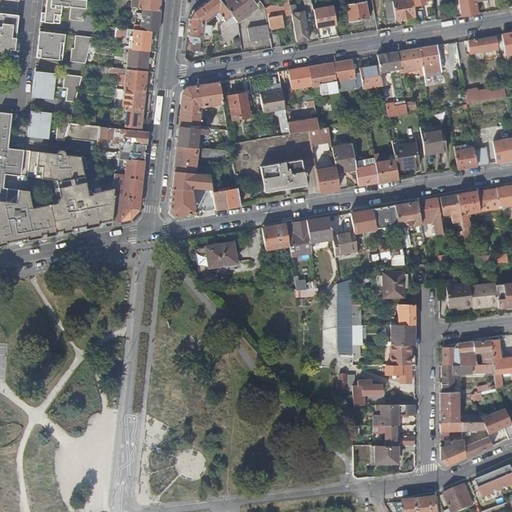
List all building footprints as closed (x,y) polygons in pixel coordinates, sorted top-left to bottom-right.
[(47,0),(46,14),(43,14),(42,23),(61,25),(63,7),(72,8),(71,21),(85,23),(86,16),(97,17),(101,0),(89,0),(90,1),(78,0),(47,0)] [(139,0),(138,8),(161,10),(161,0),(139,0)] [(222,3),(219,0),(209,0),(194,11),(190,18),(187,50),(200,51),(201,37),(203,37),(204,36),(205,36),(205,39),(212,42),(211,36),(210,36),(210,34),(220,35),(219,25),(220,25),(224,29),(229,25),(226,20),(232,16),(222,3)] [(251,0),(226,0),(222,3),(232,16),(237,22),(257,7),(251,0)] [(279,0),(262,0),(260,2),(265,8),(266,8),(267,8),(272,5),(280,2),(279,0)] [(291,13),(289,0),(284,0),(280,2),(272,5),(267,8),(270,28),(284,26),(282,15),(286,14),(291,13)] [(386,0),(390,21),(396,20),(393,1),(392,0),(386,0)] [(416,16),(413,0),(400,0),(393,1),(396,20),(416,16)] [(461,16),(479,14),(476,0),(458,0),(461,11),(460,11),(461,16)] [(358,24),(363,23),(363,20),(369,19),(367,2),(347,5),(349,23),(358,21),(358,24)] [(337,25),(333,4),(313,7),(317,28),(337,25)] [(159,31),(161,12),(143,10),(141,27),(141,29),(159,31)] [(304,12),(291,14),(296,41),(308,39),(304,12)] [(17,16),(0,13),(0,53),(13,55),(15,35),(17,16)] [(219,25),(220,35),(226,43),(239,33),(238,24),(237,22),(232,16),(226,20),(229,25),(224,29),(220,25),(219,25)] [(270,38),(268,25),(248,28),(251,41),(270,38)] [(129,29),(121,28),(119,36),(128,37),(128,32),(129,29)] [(134,30),(134,33),(133,46),(133,49),(149,51),(151,32),(134,30)] [(41,33),(38,59),(64,62),(67,35),(41,33)] [(511,33),(502,35),(506,54),(511,53),(511,33)] [(471,53),(498,48),(496,36),(469,40),(471,53)] [(74,50),(72,62),(85,64),(92,39),(77,37),(76,50),(74,50)] [(241,46),(239,38),(233,39),(234,48),(241,46)] [(423,66),(424,72),(441,69),(437,46),(420,49),(423,66)] [(149,51),(129,49),(127,68),(147,70),(149,51)] [(400,70),(423,66),(420,49),(397,52),(400,68),(400,70)] [(400,68),(397,52),(378,56),(379,65),(380,72),(400,68)] [(338,90),(362,86),(360,73),(354,74),(352,60),(334,63),(338,90)] [(320,93),(338,90),(334,63),(308,67),(312,85),(319,84),(323,83),(324,86),(319,87),(320,93)] [(362,86),(363,88),(383,85),(380,72),(379,65),(360,69),(360,73),(362,86)] [(312,85),(308,67),(289,70),(292,89),(312,85)] [(57,71),(41,69),(40,73),(37,73),(35,90),(39,90),(38,95),(55,97),(57,71)] [(127,69),(125,88),(145,90),(147,72),(127,69)] [(76,99),(83,73),(66,71),(64,85),(69,86),(67,98),(76,99)] [(223,103),(220,82),(187,87),(182,93),(178,126),(198,128),(200,113),(203,113),(203,110),(200,110),(200,107),(206,106),(214,105),(223,103)] [(145,90),(125,88),(125,89),(123,109),(128,109),(143,111),(145,90)] [(467,104),(486,101),(495,99),(493,90),(478,92),(477,89),(465,91),(467,104)] [(284,109),(281,90),(259,94),(263,113),(284,109)] [(249,117),(245,93),(228,96),(232,120),(240,119),(240,118),(249,117)] [(388,117),(407,114),(407,110),(406,102),(405,101),(386,104),(387,109),(388,117)] [(406,102),(407,110),(415,109),(414,101),(406,102)] [(219,130),(228,131),(223,103),(214,105),(217,119),(219,130)] [(128,109),(123,109),(115,108),(113,125),(141,128),(143,111),(128,109)] [(50,137),(52,119),(53,111),(44,110),(37,109),(36,113),(33,113),(31,131),(34,131),(34,136),(50,137)] [(379,119),(388,117),(387,109),(378,111),(379,119)] [(0,201),(9,203),(23,191),(3,189),(4,175),(27,178),(30,152),(8,149),(12,113),(0,111),(0,201)] [(69,124),(72,113),(63,111),(62,126),(59,125),(59,127),(58,138),(65,139),(66,138),(66,135),(69,124)] [(206,128),(219,130),(217,119),(207,119),(206,123),(206,128)] [(289,134),(309,130),(319,129),(317,119),(288,124),(289,134)] [(371,121),(363,122),(364,129),(372,128),(371,121)] [(66,135),(66,138),(98,141),(99,136),(99,127),(69,124),(66,135)] [(178,126),(176,146),(196,147),(198,132),(206,133),(206,128),(201,128),(198,128),(178,126)] [(121,142),(119,158),(119,159),(127,160),(127,159),(145,161),(148,132),(99,127),(99,136),(110,137),(113,137),(112,142),(121,142)] [(311,140),(330,137),(328,127),(319,129),(309,130),(311,140)] [(421,132),(425,154),(447,150),(443,128),(421,132)] [(497,162),(511,159),(511,139),(494,143),(497,162)] [(395,159),(397,168),(420,164),(416,142),(393,146),(395,159)] [(349,170),(356,168),(352,144),(332,147),(336,170),(337,172),(349,170)] [(176,146),(173,171),(195,173),(197,154),(199,154),(199,151),(197,151),(197,147),(196,147),(176,146)] [(458,169),(477,166),(474,148),(474,146),(454,149),(458,169)] [(477,166),(489,164),(487,146),(474,148),(477,166)] [(202,157),(225,160),(231,154),(231,151),(203,148),(202,157)] [(112,222),(112,221),(112,222),(112,218),(114,195),(113,195),(114,185),(114,184),(114,183),(101,185),(100,178),(86,180),(84,168),(88,167),(86,156),(67,155),(67,154),(67,153),(67,152),(66,152),(66,151),(65,150),(64,150),(64,149),(63,149),(62,149),(61,149),(60,150),(59,150),(58,151),(57,152),(57,153),(57,154),(30,152),(27,178),(47,180),(52,205),(30,209),(26,191),(23,191),(9,203),(0,201),(0,245),(40,237),(65,232),(79,229),(90,227),(108,223),(112,222)] [(379,182),(398,179),(397,168),(395,159),(380,162),(378,154),(374,155),(376,165),(379,182)] [(284,162),(288,187),(305,184),(304,175),(306,175),(306,172),(303,172),(301,159),(284,162)] [(121,219),(121,221),(131,218),(140,209),(145,162),(127,160),(126,170),(123,196),(121,219)] [(265,191),(288,187),(284,162),(261,166),(265,191)] [(359,185),(379,182),(376,165),(356,168),(359,185)] [(114,195),(123,196),(126,170),(118,169),(115,169),(114,183),(114,184),(114,185),(115,185),(114,195)] [(173,171),(172,188),(192,190),(193,184),(211,186),(210,174),(195,173),(173,171)] [(319,192),(339,189),(337,178),(331,179),(327,179),(321,180),(321,178),(320,174),(316,175),(319,192)] [(498,200),(499,207),(511,205),(511,184),(496,188),(498,200)] [(215,210),(241,205),(237,186),(234,186),(234,189),(223,191),(220,191),(212,192),(215,210)] [(192,190),(172,188),(169,211),(175,216),(196,213),(192,190)] [(478,203),(481,203),(498,200),(496,188),(477,192),(478,203)] [(461,220),(467,258),(456,258),(456,263),(467,263),(488,263),(487,257),(487,256),(475,257),(471,226),(469,226),(469,218),(468,218),(468,217),(470,216),(469,213),(479,211),(479,206),(478,203),(477,192),(477,191),(457,194),(461,220)] [(452,222),(461,220),(457,194),(440,197),(442,215),(451,214),(452,222)] [(112,218),(112,222),(112,221),(121,219),(123,196),(114,195),(112,218)] [(418,201),(420,219),(433,217),(440,216),(437,197),(418,201)] [(418,201),(395,205),(398,225),(399,227),(407,226),(421,223),(420,219),(418,201)] [(395,205),(372,209),(376,228),(386,227),(387,229),(391,228),(391,226),(398,225),(395,205)] [(328,216),(308,219),(310,230),(320,228),(322,237),(331,236),(331,234),(328,216)] [(443,233),(442,225),(441,218),(434,219),(436,234),(443,233)] [(287,235),(289,244),(291,256),(312,252),(306,220),(293,222),(295,234),(287,235)] [(285,223),(262,227),(265,248),(289,244),(287,235),(285,223)] [(443,233),(443,234),(451,233),(450,224),(442,225),(443,233)] [(331,234),(331,236),(335,255),(357,251),(356,249),(353,230),(331,234)] [(399,231),(402,244),(402,248),(410,246),(408,230),(399,231)] [(378,243),(381,258),(390,256),(389,247),(384,248),(383,242),(378,243)] [(236,262),(233,243),(195,249),(199,275),(211,273),(210,267),(236,262)] [(393,264),(405,262),(402,248),(402,244),(393,246),(394,256),(392,257),(393,264)] [(487,257),(488,263),(492,263),(508,263),(506,254),(487,257)] [(261,273),(263,287),(272,288),(271,283),(270,276),(269,272),(261,273)] [(352,272),(344,279),(337,284),(338,347),(339,353),(353,353),(352,346),(352,326),(352,305),(352,272)] [(404,289),(404,274),(404,272),(383,272),(383,298),(404,298),(404,289)] [(511,305),(511,282),(510,283),(511,287),(505,288),(506,298),(497,299),(497,304),(497,307),(511,305)] [(470,287),(469,283),(445,286),(448,307),(461,306),(461,309),(472,307),(470,287)] [(495,284),(470,287),(472,307),(497,304),(495,284)] [(301,289),(296,289),(296,297),(318,296),(318,289),(305,289),(301,289)] [(362,304),(352,305),(352,326),(362,326),(362,304)] [(414,304),(391,304),(391,319),(398,319),(398,325),(415,325),(414,304)] [(387,345),(391,345),(411,345),(415,345),(415,325),(398,325),(390,325),(391,333),(391,337),(391,342),(387,342),(387,345)] [(352,326),(352,346),(360,346),(362,346),(362,326),(352,326)] [(511,356),(499,358),(497,338),(489,339),(492,363),(493,363),(494,372),(494,373),(511,371),(511,356)] [(492,363),(489,339),(473,341),(473,352),(474,352),(484,351),(485,358),(489,357),(489,363),(492,363)] [(473,352),(473,341),(458,343),(458,347),(459,365),(476,364),(474,352),(473,352)] [(391,365),(415,365),(415,356),(411,356),(411,345),(391,345),(391,365)] [(352,346),(353,353),(353,354),(361,354),(360,346),(352,346)] [(443,347),(443,365),(453,365),(453,347),(443,347)] [(493,363),(492,363),(489,363),(476,364),(459,365),(455,365),(453,365),(443,365),(443,383),(440,383),(441,423),(459,423),(459,392),(453,392),(453,374),(494,372),(493,363)] [(411,373),(415,373),(415,365),(391,365),(382,366),(382,375),(386,375),(386,374),(400,374),(400,383),(411,383),(411,373)] [(346,388),(353,388),(353,385),(353,375),(345,375),(346,374),(338,374),(338,394),(346,394),(346,388)] [(495,381),(496,388),(508,385),(508,380),(503,380),(503,378),(495,380),(495,381)] [(353,385),(353,388),(354,388),(354,406),(365,406),(365,395),(382,395),(382,385),(366,385),(358,385),(354,385),(353,385)] [(396,426),(400,426),(399,418),(395,418),(395,415),(415,415),(415,406),(381,406),(381,415),(373,415),(371,415),(370,426),(386,426),(396,426)] [(381,415),(381,406),(373,406),(373,415),(381,415)] [(441,423),(441,432),(463,432),(463,431),(461,423),(459,423),(441,423)] [(463,431),(486,430),(483,423),(461,423),(463,431)] [(386,445),(396,445),(396,444),(414,444),(414,437),(400,437),(396,437),(396,426),(386,426),(386,445)] [(495,445),(511,437),(511,427),(491,435),(495,445)] [(468,456),(492,446),(488,437),(467,445),(468,456)] [(447,465),(466,457),(464,440),(451,442),(452,446),(441,447),(441,461),(447,465)] [(364,475),(363,444),(353,444),(354,475),(364,475)] [(398,465),(398,463),(377,463),(377,445),(374,445),(374,465),(398,465)] [(398,463),(398,445),(396,445),(386,445),(377,445),(377,463),(398,463)] [(507,467),(481,478),(482,482),(477,484),(485,503),(511,491),(511,469),(508,471),(507,467)] [(448,511),(458,511),(474,506),(465,485),(444,493),(452,511),(448,511)] [(444,511),(439,497),(404,501),(404,511),(444,511)]
